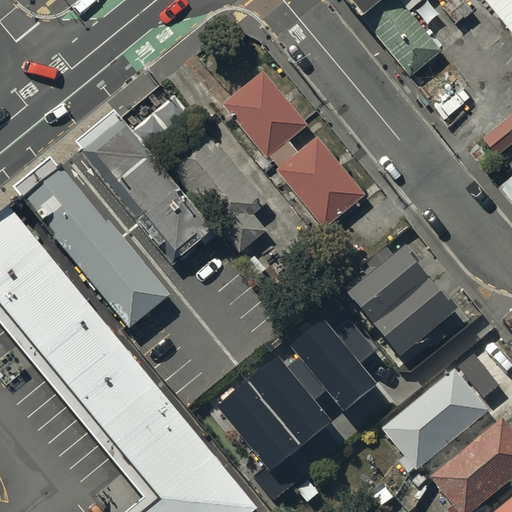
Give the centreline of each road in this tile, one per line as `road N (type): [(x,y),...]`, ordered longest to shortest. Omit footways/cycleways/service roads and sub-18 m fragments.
road 1 (residential): [(511,274),(285,0)]
road 2 (secondary): [(157,0),(52,85)]
